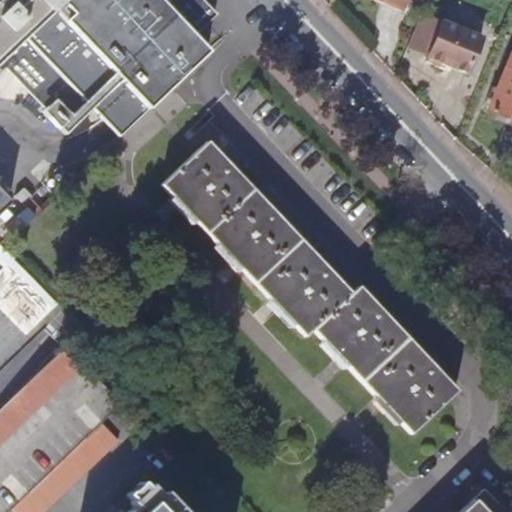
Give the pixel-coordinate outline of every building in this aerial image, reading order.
[(0,72),(6,67),(45,108),(55,99),(77,122),(92,108),(119,137),(207,53),(191,37),(215,14),(202,0),(0,0),(0,212),(9,204),(0,194),(0,72)] [(377,0),(402,10),(405,0),(377,0)] [(428,56),(468,73),(482,39),(442,22),(428,56)] [(511,57),(491,110),(511,119),(511,57)] [(351,295),(207,143),(163,186),(310,344),(317,338),(416,444),(463,400),(358,288),(351,295)] [(35,218),(46,207),(36,196),(32,199),(24,191),(16,198),(35,218)] [(12,400),(0,411),(0,447),(85,367),(66,349),(12,400)] [(13,511),(14,511),(47,511),(119,444),(102,426),(13,511)] [(504,511),(484,490),(461,511),(504,511)] [(171,511),(152,491),(129,511),(171,511)]
